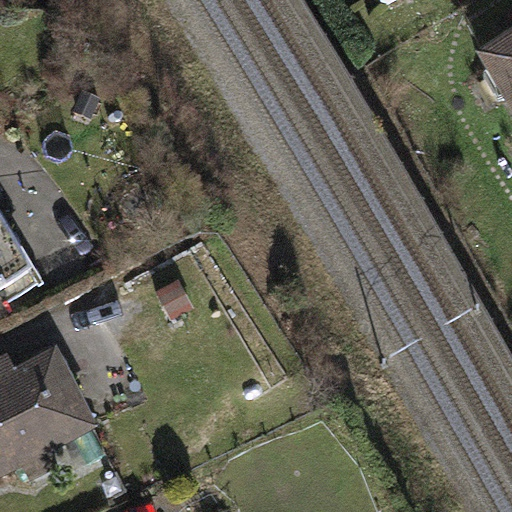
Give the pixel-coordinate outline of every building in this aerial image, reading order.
[(369,0),(382,24),(425,0),(369,0)] [(511,35),(489,49),(511,88),(511,35)] [(0,291),(34,271),(0,214),(0,291)] [(180,279),(156,292),(171,321),(195,308),(180,279)] [(0,479),(21,468),(29,484),(58,469),(49,450),(95,427),(56,351),(16,372),(7,353),(0,356),(0,479)]
